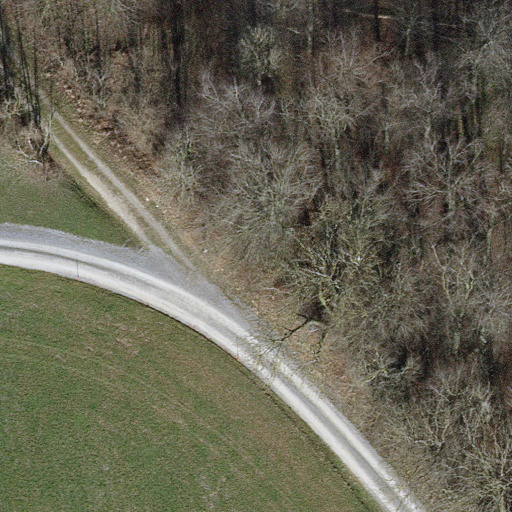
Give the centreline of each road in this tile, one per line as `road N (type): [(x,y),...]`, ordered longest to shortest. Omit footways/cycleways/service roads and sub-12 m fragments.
road 1 (track): [(403,511),(207,297),(118,254),(0,236)]
road 2 (track): [(0,55),(207,297)]
